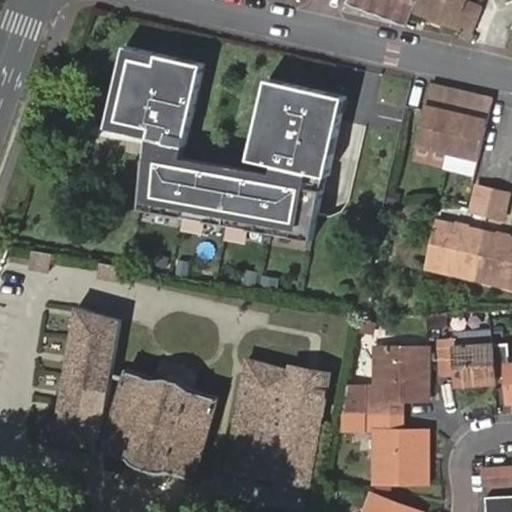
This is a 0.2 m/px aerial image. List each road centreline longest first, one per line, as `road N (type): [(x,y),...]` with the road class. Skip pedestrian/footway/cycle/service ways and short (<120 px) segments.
road 1 (residential): [(181,0),(511,76)]
road 2 (unknown): [(412,52),(371,253)]
